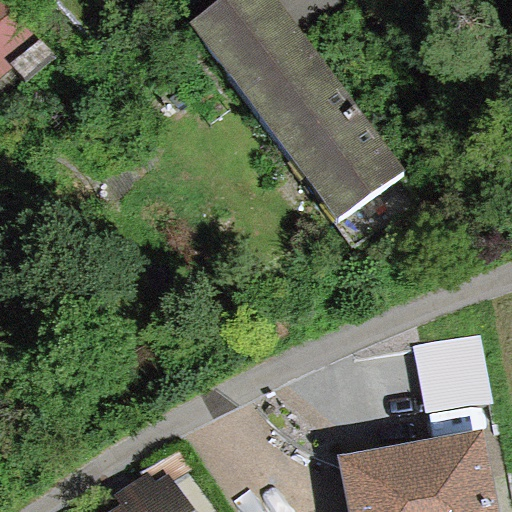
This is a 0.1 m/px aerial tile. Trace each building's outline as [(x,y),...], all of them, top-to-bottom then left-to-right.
[(0,0),(0,78),(14,67),(25,80),(54,54),(6,0),(0,0)] [(339,227),(409,176),(278,0),(231,0),(192,29),(339,227)] [(482,337),(414,349),(425,415),(493,403),(482,337)] [(501,511),(486,427),(337,453),(346,511),(501,511)] [(194,511),(170,475),(157,483),(149,471),(115,494),(123,505),(112,511),(194,511)]
